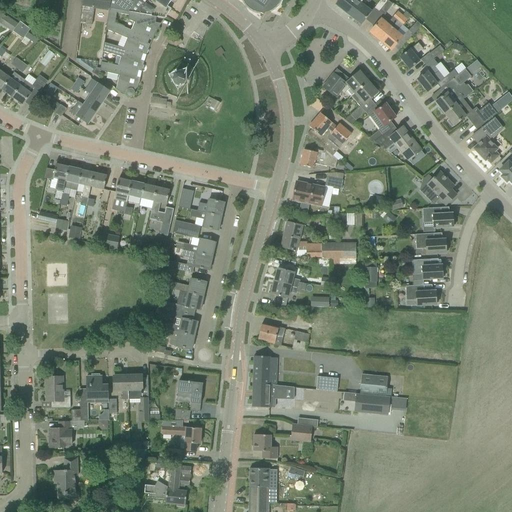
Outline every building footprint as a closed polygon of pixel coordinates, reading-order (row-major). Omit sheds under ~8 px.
[(83,0),(80,24),(92,26),(94,8),(109,10),(109,8),(110,0),(83,0)] [(110,0),(109,8),(129,12),(132,8),(121,0),(110,0)] [(133,13),(165,18),(171,9),(170,10),(166,8),(171,0),(172,0),(174,1),(174,0),(137,0),(138,0),(132,8),(129,12),(133,13)] [(261,13),(261,18),(267,9),(268,12),(272,10),(275,8),(278,5),(280,2),(280,0),(242,0),(243,0),(244,4),(247,7),(250,9),(253,11),(257,13),(261,13)] [(338,0),(335,4),(343,10),(350,16),(363,0),(338,0)] [(365,0),(363,0),(350,16),(361,25),(368,17),(372,12),(364,6),(368,2),(365,0)] [(387,1),(385,0),(380,0),(374,8),(379,12),(380,10),(387,1)] [(380,10),(385,14),(392,4),(388,1),(387,1),(380,10)] [(165,18),(133,13),(129,12),(109,8),(109,10),(107,21),(152,40),(155,34),(159,28),(159,27),(155,27),(157,17),(164,18),(163,19),(164,19),(165,18)] [(370,33),(380,41),(402,16),(398,12),(387,25),(381,19),(370,33)] [(380,41),(391,50),(402,37),(397,33),(402,27),(401,26),(407,20),(402,16),(380,41)] [(6,18),(1,25),(12,32),(13,32),(17,25),(18,24),(15,22),(7,17),(6,18)] [(107,21),(106,30),(121,36),(128,39),(124,49),(146,56),(149,49),(149,48),(146,47),(149,39),(152,40),(107,21)] [(17,25),(13,32),(16,34),(23,24),(20,22),(19,22),(18,24),(17,25)] [(409,31),(413,35),(421,26),(417,22),(409,31)] [(28,33),(25,37),(30,41),(33,36),(31,35),(28,33)] [(172,41),(175,46),(182,42),(179,37),(172,41)] [(104,43),(102,52),(120,57),(121,57),(118,66),(118,67),(141,72),(143,65),(140,64),(143,55),(146,56),(124,49),(117,47),(104,43)] [(400,58),(409,70),(419,62),(414,56),(422,49),(418,43),(400,58)] [(452,49),(460,52),(462,47),(454,44),(452,49)] [(421,60),(425,66),(433,59),(444,51),(440,46),(429,54),(429,53),(421,60)] [(40,63),(45,67),(54,55),(49,51),(40,63)] [(12,65),(17,69),(22,62),(16,58),(12,65)] [(425,74),(417,80),(427,92),(437,85),(440,89),(444,86),(457,76),(453,71),(449,74),(440,63),(438,65),(433,59),(425,66),(429,70),(425,74)] [(17,69),(23,73),(27,66),(22,62),(17,69)] [(100,69),(100,71),(119,75),(116,89),(118,91),(120,92),(123,93),(126,93),(126,94),(126,95),(126,96),(127,96),(128,97),(129,97),(130,97),(131,97),(132,97),(133,97),(133,96),(134,95),(134,94),(134,93),(134,92),(134,91),(136,89),(137,87),(138,85),(139,83),(140,81),(136,81),(138,72),(141,72),(118,67),(118,66),(106,63),(101,62),(100,69)] [(182,87),(183,87),(184,86),(185,86),(186,85),(186,84),(187,83),(188,82),(188,81),(188,80),(188,79),(188,78),(188,77),(188,76),(187,76),(187,75),(186,74),(186,73),(185,73),(184,72),(183,71),(182,71),(181,71),(180,71),(179,70),(177,71),(176,71),(175,72),(174,72),(174,73),(173,74),(172,74),(172,75),(172,76),(171,77),(171,78),(171,79),(171,80),(171,81),(171,82),(172,82),(172,83),(173,84),(173,85),(174,85),(175,86),(176,87),(177,87),(178,87),(179,87),(181,87),(182,87)] [(471,77),(465,70),(457,76),(444,86),(449,92),(435,103),(440,109),(439,110),(443,115),(445,114),(463,100),(454,88),(458,85),(459,87),(471,77)] [(0,88),(2,90),(10,78),(0,71),(0,88)] [(322,87),(335,98),(341,91),(344,94),(346,92),(351,97),(368,83),(359,72),(358,73),(357,72),(353,76),(354,77),(346,84),(333,74),(322,87)] [(2,90),(12,98),(23,83),(24,81),(25,81),(14,73),(13,74),(10,78),(2,90)] [(12,98),(23,105),(31,94),(36,98),(48,82),(40,76),(36,80),(31,87),(24,81),(23,83),(12,98)] [(74,84),(81,88),(85,82),(78,78),(74,84)] [(86,92),(102,103),(110,92),(92,80),(85,91),(86,91),(86,92)] [(359,107),(351,114),(351,115),(356,120),(365,112),(373,106),(374,105),(373,105),(369,100),(377,93),(368,83),(354,94),(359,100),(356,103),(359,107)] [(74,84),(71,90),(77,94),(81,88),(74,84)] [(83,106),(95,114),(102,103),(86,92),(82,97),(87,100),(83,106)] [(151,106),(165,108),(166,100),(160,99),(160,97),(152,96),(151,106)] [(213,99),(209,107),(216,111),(220,103),(213,99)] [(55,113),(61,117),(66,109),(52,100),(48,107),(56,112),(55,113)] [(472,111),(463,100),(445,114),(450,121),(449,122),(452,127),(454,126),(465,117),(476,130),(487,122),(476,108),(472,111)] [(70,113),(88,125),(95,114),(83,106),(77,102),(70,113)] [(373,106),(365,112),(369,118),(370,117),(374,114),(383,126),(379,129),(378,130),(378,131),(374,134),(368,139),(373,143),(378,139),(393,127),(393,126),(391,128),(388,123),(390,122),(395,118),(386,104),(377,111),(373,106)] [(492,107),(497,114),(501,110),(496,104),(492,107)] [(312,123),(340,147),(341,145),(351,134),(339,124),(336,127),(320,114),(312,123)] [(487,159),(490,163),(499,155),(496,152),(499,149),(493,144),(494,143),(492,141),(504,129),(495,118),(472,137),(478,145),(474,149),(485,161),(487,159)] [(332,157),(340,147),(312,123),(309,127),(312,129),(307,135),(324,149),(332,157)] [(390,139),(407,161),(415,155),(416,157),(418,157),(421,154),(421,153),(420,151),(421,151),(403,128),(397,132),(393,127),(378,139),(373,143),(385,150),(386,148),(382,145),(390,139)] [(314,165),(335,169),(337,161),(332,157),(324,149),(323,152),(317,151),(316,153),(303,150),(300,166),(313,169),(314,165)] [(509,180),(511,183),(511,158),(500,171),(504,175),(501,177),(506,182),(509,180)] [(55,199),(61,200),(69,168),(56,165),(54,171),(47,169),(44,179),(53,181),(53,179),(59,180),(56,192),(57,192),(55,199)] [(60,205),(67,207),(71,190),(76,192),(81,170),(69,168),(61,200),(60,205)] [(81,197),(80,204),(86,205),(88,198),(91,187),(94,173),(81,170),(76,192),(77,192),(78,184),(85,186),(82,197),(81,197)] [(426,186),(445,206),(456,195),(451,190),(454,187),(447,180),(448,178),(444,174),(442,175),(439,172),(426,186)] [(107,176),(94,173),(91,187),(104,190),(107,176)] [(325,186),(341,190),(343,181),(342,181),(343,174),(336,173),(328,174),(327,178),(325,186)] [(114,200),(126,203),(128,196),(131,182),(118,179),(115,193),(114,200)] [(128,196),(141,199),(144,185),(131,182),(128,196)] [(293,196),(293,200),(302,202),(300,212),(308,214),(310,204),(321,206),(321,205),(325,189),(314,186),(306,185),(296,183),(293,196)] [(144,185),(141,199),(147,200),(153,202),(157,188),(144,185)] [(153,202),(149,220),(170,225),(174,209),(166,207),(165,214),(158,212),(160,203),(166,205),(169,191),(157,188),(153,202)] [(374,197),(373,203),(381,205),(382,198),(374,197)] [(191,210),(221,217),(224,203),(208,199),(207,207),(193,204),(191,210)] [(390,203),(393,211),(403,208),(401,199),(390,203)] [(178,207),(189,210),(191,203),(180,200),(179,205),(178,207)] [(123,220),(129,221),(132,209),(126,207),(123,220)] [(431,209),(422,209),(423,220),(423,224),(428,223),(433,223),(433,228),(453,227),(453,226),(455,226),(455,220),(453,220),(452,214),(449,214),(441,214),(440,208),(431,209)] [(202,228),(218,231),(221,217),(191,210),(190,217),(204,220),(202,228)] [(383,219),(390,226),(396,219),(389,212),(383,219)] [(38,219),(56,224),(57,220),(57,217),(40,213),(38,219)] [(55,230),(67,232),(69,222),(57,220),(56,224),(55,230)] [(174,228),(189,231),(191,224),(175,221),(174,228)] [(287,223),(281,248),(290,250),(297,251),(299,243),(303,227),(287,223)] [(68,238),(79,240),(81,228),(71,226),(68,238)] [(172,234),(188,237),(189,231),(174,228),(172,234)] [(98,246),(117,250),(119,238),(100,234),(98,246)] [(433,234),(415,235),(416,246),(416,250),(421,249),(426,249),(426,254),(446,253),(446,252),(448,252),(448,246),(446,246),(445,240),(442,240),(434,240),(433,234)] [(182,250),(212,257),(215,243),(200,239),(199,240),(192,238),(190,246),(180,243),(179,249),(182,250)] [(365,239),(366,247),(375,246),(374,238),(365,239)] [(132,243),(131,249),(140,251),(140,250),(141,245),(142,241),(133,239),(132,243)] [(322,250),(306,250),(307,258),(322,258),(322,260),(333,260),(339,260),(356,259),(356,244),(321,244),(322,250)] [(199,269),(209,271),(212,257),(182,250),(181,257),(195,260),(193,268),(199,269)] [(420,260),(412,261),(412,271),(412,275),(418,275),(422,275),(423,280),(442,279),(442,278),(444,278),(444,271),(442,271),(442,265),(438,266),(430,266),(430,260),(420,260)] [(170,261),(166,261),(165,266),(174,268),(174,269),(185,272),(186,265),(170,261)] [(377,282),(376,263),(363,264),(364,283),(377,282)] [(274,281),(305,289),(306,284),(299,283),(300,281),(292,279),(294,273),(278,269),(274,281)] [(331,279),(321,278),(320,286),(330,287),(331,279)] [(187,293),(203,297),(206,283),(191,279),(189,287),(170,283),(169,289),(180,291),(187,293)] [(305,289),(274,281),(271,294),(275,295),(273,306),(285,306),(289,292),(296,294),(297,292),(303,294),(305,289)] [(413,286),(405,287),(406,297),(406,301),(412,301),(416,300),(417,306),(436,305),(436,304),(438,304),(438,297),(436,297),(435,291),(432,292),(424,292),(424,286),(423,286),(414,286),(413,286)] [(184,307),(200,311),(203,297),(187,293),(180,291),(177,304),(182,306),(184,306),(184,307)] [(157,307),(180,313),(182,306),(158,300),(157,307)] [(155,313),(179,318),(180,313),(157,307),(155,313)] [(165,330),(194,336),(197,322),(175,317),(173,325),(166,323),(165,330)] [(258,340),(281,346),(285,330),(262,324),(258,340)] [(171,346),(191,350),(194,336),(165,330),(152,327),(149,339),(157,341),(158,336),(170,338),(169,343),(171,346)] [(292,349),(306,350),(309,336),(296,332),(292,349)] [(157,346),(156,351),(164,353),(163,355),(171,356),(171,351),(165,350),(165,347),(157,346)] [(270,357),(254,357),(253,384),(269,385),(269,372),(269,370),(276,370),(276,359),(270,358),(270,357)] [(87,388),(87,400),(95,400),(95,404),(108,404),(108,386),(102,386),(101,377),(99,377),(99,375),(92,375),(92,377),(90,377),(90,388),(87,388)] [(360,392),(384,395),(386,377),(362,375),(360,392)] [(128,400),(127,376),(113,376),(114,391),(122,391),(122,400),(124,400),(128,400)] [(142,376),(127,376),(128,400),(129,400),(140,400),(140,399),(142,399),(142,385),(142,376)] [(337,392),(338,379),(317,377),(316,390),(337,392)] [(64,378),(46,378),(47,402),(53,402),(53,409),(70,409),(70,396),(64,396),(64,393),(64,378)] [(178,381),(177,394),(191,395),(190,411),(189,411),(190,412),(199,412),(203,384),(178,381)] [(253,384),(252,407),(275,408),(275,394),(276,386),(269,385),(253,384)] [(356,394),(354,413),(388,416),(390,397),(356,394)] [(141,406),(139,406),(139,412),(139,422),(141,422),(149,422),(149,408),(149,399),(142,399),(140,399),(140,400),(141,406)] [(108,400),(109,414),(116,414),(116,400),(108,400)] [(72,410),(72,422),(81,422),(80,402),(80,410),(72,410)] [(149,408),(149,422),(160,421),(160,415),(153,415),(153,408),(149,408)] [(175,410),(174,421),(183,421),(189,421),(190,412),(189,411),(190,411),(175,410)] [(0,415),(0,423),(1,424),(11,423),(10,415),(0,415)] [(162,427),(161,434),(179,435),(185,436),(185,443),(185,451),(196,452),(196,444),(200,444),(201,429),(182,428),(183,421),(174,421),(162,421),(162,427)] [(49,430),(50,448),(71,447),(70,426),(82,425),(82,422),(81,422),(72,422),(72,423),(59,423),(59,430),(49,430)] [(291,441),(310,443),(312,427),(292,425),(291,441)] [(262,459),(277,459),(277,447),(270,447),(271,435),(253,435),(253,451),(262,452),(262,459)] [(129,443),(114,443),(114,451),(129,451),(129,443)] [(167,461),(181,463),(182,450),(168,449),(167,461)] [(65,471),(54,471),(54,485),(57,485),(58,501),(68,500),(75,500),(74,493),(74,477),(78,477),(77,459),(74,459),(64,459),(65,471)] [(155,467),(166,468),(166,460),(155,459),(155,467)] [(145,485),(144,493),(152,494),(152,496),(166,497),(165,503),(177,505),(176,507),(184,508),(185,505),(186,492),(183,491),(184,486),(189,486),(190,478),(188,478),(189,476),(190,476),(191,468),(169,465),(168,473),(170,474),(169,490),(167,490),(167,488),(157,481),(154,486),(145,485)] [(250,469),(249,505),(268,505),(268,504),(276,504),(276,494),(276,484),(277,470),(269,470),(269,469),(260,469),(250,469)] [(295,469),(293,474),(303,477),(305,472),(295,469)]
